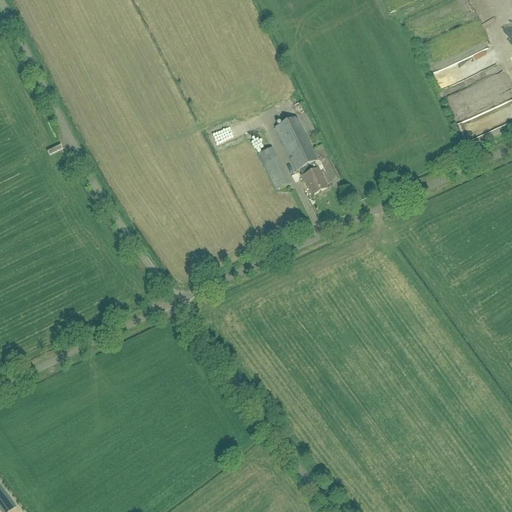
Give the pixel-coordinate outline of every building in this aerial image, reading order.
[(410,11),(415,30),(434,25),(429,6),(410,11)] [(433,40),(438,55),(482,41),(476,26),(433,40)] [(500,71),(451,97),(458,109),(507,84),(500,71)] [(447,82),(456,77),(454,72),(444,77),(447,82)] [(260,97),(254,100),(258,109),(264,106),(260,97)] [(293,99),(285,101),(288,109),(295,106),(293,99)] [(317,170),(314,164),(317,162),(295,119),(274,130),(295,173),(299,171),(302,178),(311,198),(327,190),(321,179),(323,178),(321,174),(320,175),(317,170)] [(275,192),(288,185),(270,150),(258,156),(275,192)] [(5,495),(0,499),(0,507),(2,510),(11,503),(5,495)]
